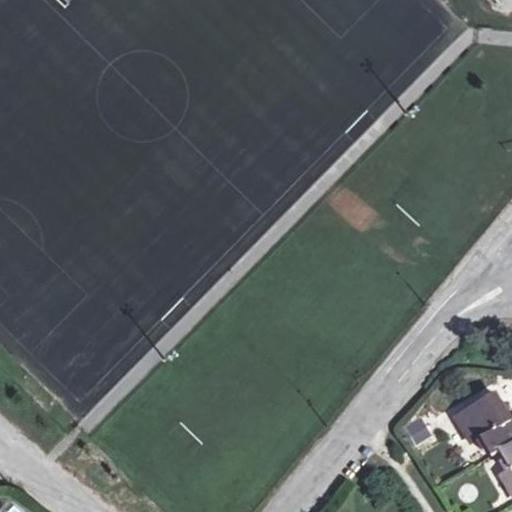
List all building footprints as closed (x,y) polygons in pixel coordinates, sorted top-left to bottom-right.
[(511,420),(511,421),(507,413),(503,406),(496,393),(459,415),(475,443),(478,442),(483,439),(488,448),(493,457),(502,452),(511,445),(511,468),(507,471),(504,473),(511,486),(511,420)] [(511,409),(508,403),(503,406),(507,413),(511,410),(511,409)] [(421,417),(404,427),(416,446),(432,435),(421,417)] [(483,439),(478,442),(483,451),(488,448),(483,439)] [(501,462),(507,471),(511,468),(506,459),(501,462)]
